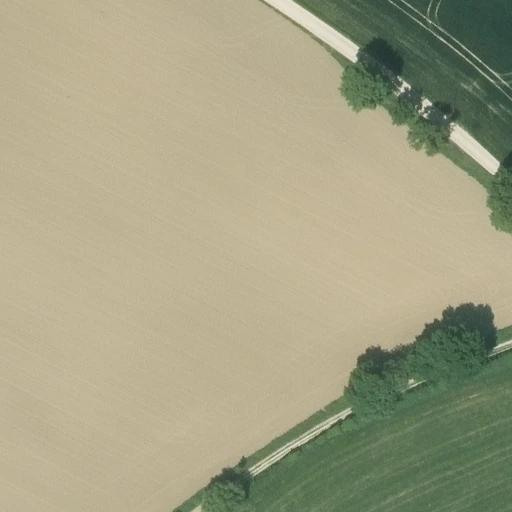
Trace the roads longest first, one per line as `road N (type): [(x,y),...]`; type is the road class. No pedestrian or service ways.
road 1 (track): [(200,511),(336,419),(511,345)]
road 2 (track): [(276,0),(511,185)]
